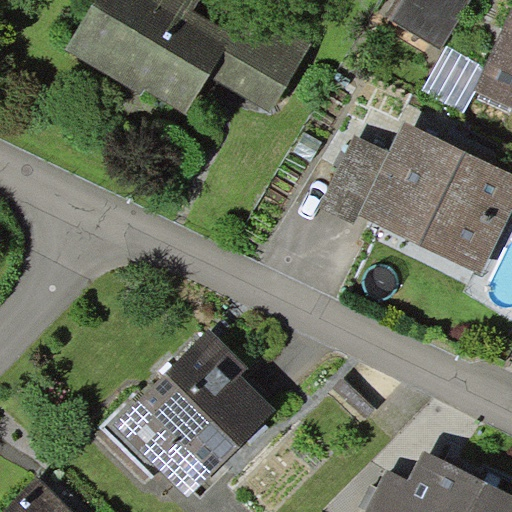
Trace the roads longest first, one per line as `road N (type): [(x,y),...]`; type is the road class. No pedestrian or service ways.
road 1 (residential): [(94,226),(511,407)]
road 2 (residential): [(0,324),(94,226)]
